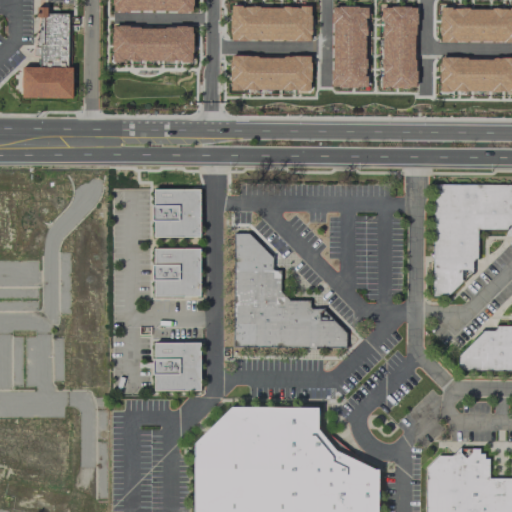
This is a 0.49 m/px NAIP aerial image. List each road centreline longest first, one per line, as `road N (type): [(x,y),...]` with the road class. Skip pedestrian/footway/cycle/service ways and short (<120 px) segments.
road 1 (secondary): [(511,134),(0,130)]
road 2 (secondary): [(0,153),(511,156)]
